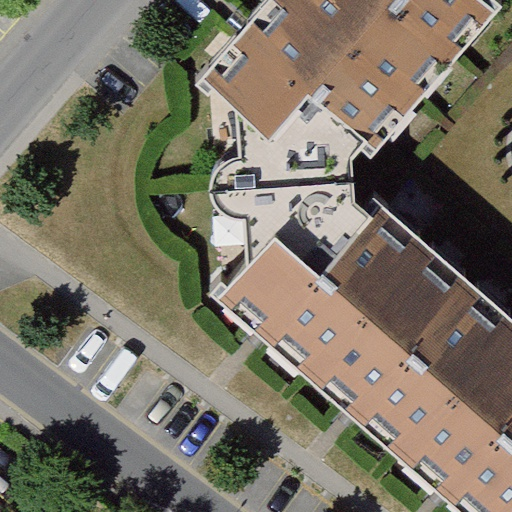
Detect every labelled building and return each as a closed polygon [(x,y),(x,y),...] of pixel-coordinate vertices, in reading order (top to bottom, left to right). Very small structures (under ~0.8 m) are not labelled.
[(368,143),(415,90),(312,0),(239,0),(184,62),(222,95),(248,119),(288,73),(341,120),(368,143)] [(494,0),(312,0),(415,90),(494,0)] [(347,224),(341,120),(288,73),(248,119),(222,95),(229,260),(255,230),(304,273),(347,224)] [(428,242),(373,195),(347,224),(304,273),(255,230),(229,260),(198,295),(303,386),(428,242)] [(511,332),(511,315),(428,242),(303,386),(395,466),(511,332)] [(511,511),(511,332),(395,466),(447,511),(511,511)]
